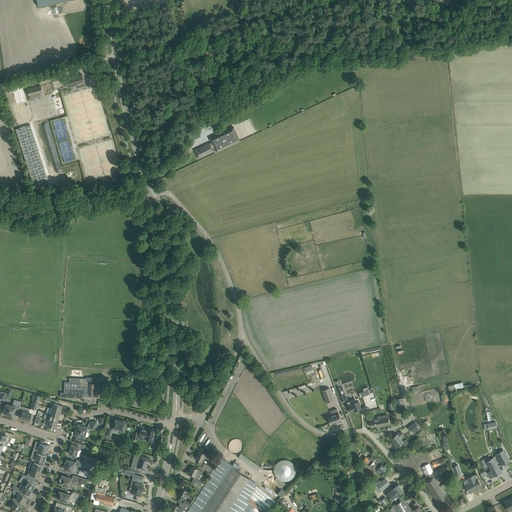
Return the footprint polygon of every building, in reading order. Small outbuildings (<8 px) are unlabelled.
[(84,82),(83,79),(82,74),(65,79),(68,88),(72,87),(76,86),(75,85),(84,82)] [(27,89),(29,96),(43,93),(41,85),(27,89)] [(205,125),(211,127),(221,122),(219,118),(209,122),(206,122),(205,125)] [(30,123),(15,127),(32,187),(47,183),(30,123)] [(211,142),(210,143),(214,151),(215,150),(216,153),(241,141),(234,126),(209,138),(211,142)] [(210,143),(195,150),(199,158),(214,151),(210,143)] [(61,392),(61,397),(84,398),(84,397),(100,397),(100,383),(88,383),(88,381),(86,381),(86,379),(69,378),(69,382),(65,382),(64,392),(61,392)] [(464,382),(449,384),(450,391),(465,388),(464,382)] [(342,385),(336,387),(341,401),(347,399),(342,385)] [(374,392),(373,387),(370,388),(371,390),(368,390),(367,387),(363,389),(365,395),(369,394),(374,392)] [(329,388),(322,390),(327,403),(334,400),(329,388)] [(448,393),(440,395),(441,402),(450,400),(448,393)] [(350,401),(347,402),(350,411),(354,410),(354,411),(357,410),(357,411),(360,410),(360,409),(361,408),(360,405),(358,398),(350,400),(350,401)] [(403,398),(395,399),(398,411),(405,410),(403,398)] [(5,413),(4,414),(8,415),(8,414),(13,416),(15,409),(19,410),(22,402),(15,400),(15,402),(13,402),(12,406),(7,404),(4,413),(5,413)] [(38,407),(38,404),(39,402),(33,400),(31,408),(37,410),(38,407)] [(459,413),(474,408),(472,401),(457,406),(459,413)] [(54,403),(52,408),(61,411),(63,405),(54,403)] [(52,408),(50,414),(59,417),(61,411),(52,408)] [(330,411),(332,415),(328,416),(331,424),(335,422),(335,423),(337,422),(337,421),(341,420),(338,412),(338,413),(336,408),(330,411)] [(31,413),(32,409),(30,409),(29,412),(23,410),(20,418),(21,418),(21,419),(21,420),(23,420),(24,420),(24,419),(26,420),(26,419),(28,420),(29,421),(31,413)] [(46,419),(49,419),(58,422),(59,417),(50,414),(48,413),(46,419)] [(390,425),(388,414),(377,416),(377,419),(370,420),(371,427),(381,425),(381,426),(390,425)] [(58,422),(49,419),(47,425),(56,428),(58,422)] [(113,427),(119,429),(119,430),(124,431),(125,426),(124,426),(126,422),(125,422),(125,421),(123,420),(122,421),(115,419),(113,427)] [(98,428),(97,421),(90,422),(90,424),(88,424),(87,427),(84,426),(84,425),(84,424),(84,425),(82,425),(82,424),(81,425),(78,424),(77,428),(76,429),(75,432),(75,433),(75,434),(85,437),(86,432),(87,432),(88,430),(98,428)] [(415,421),(408,427),(413,433),(420,428),(415,421)] [(135,430),(133,438),(137,439),(138,435),(145,437),(145,438),(153,440),(156,430),(155,429),(154,429),(152,428),(151,429),(148,428),(148,429),(141,428),(140,432),(135,430)] [(0,438),(5,440),(10,442),(13,434),(6,431),(5,434),(0,432),(0,438)] [(397,446),(402,443),(406,447),(410,443),(407,439),(403,441),(400,438),(404,435),(401,432),(397,435),(397,434),(391,439),(397,446)] [(363,462),(382,475),(388,466),(373,455),(361,444),(360,445),(355,439),(344,449),(347,453),(361,464),(363,462)] [(69,454),(77,456),(78,450),(79,450),(80,450),(81,447),(83,448),(84,445),(77,442),(76,445),(72,444),(71,447),(70,447),(70,450),(69,454)] [(39,446),(38,449),(38,450),(42,451),(47,452),(47,450),(48,451),(50,445),(46,444),(46,445),(43,444),(40,444),(37,443),(36,445),(39,446)] [(36,455),(35,459),(39,460),(44,462),(44,460),(46,460),(47,456),(41,454),(42,451),(38,450),(38,449),(35,449),(34,454),(36,455)] [(503,450),(496,454),(502,465),(506,462),(506,463),(510,461),(506,453),(505,453),(503,450)] [(202,461),(203,459),(208,462),(211,457),(199,451),(196,458),(202,461)] [(261,467),(241,453),(238,457),(258,471),(261,467)] [(146,470),(149,458),(138,455),(137,460),(136,459),(134,466),(146,470)] [(263,511),(266,510),(276,501),(256,485),(257,484),(249,479),(249,478),(232,467),(233,466),(221,457),(210,475),(211,476),(186,511),(263,511)] [(44,465),(38,463),(39,460),(35,459),(33,458),(32,462),(31,461),(29,467),(30,467),(41,471),(42,469),(43,469),(44,465)] [(432,462),(434,467),(445,463),(443,458),(432,462)] [(488,460),(486,462),(488,465),(490,470),(487,472),(486,472),(490,479),(494,476),(493,476),(499,473),(501,472),(493,458),(490,459),(489,459),(488,460)] [(66,461),(64,466),(65,467),(64,469),(66,469),(69,470),(72,471),(74,465),(82,467),(83,465),(84,461),(77,459),(76,462),(67,459),(66,462),(66,461)] [(273,469),(267,470),(267,476),(270,478),(271,480),(282,489),(286,484),(285,480),(291,480),(295,474),(294,464),(288,459),(280,460),(273,469)] [(202,467),(211,472),(213,469),(210,467),(204,463),(202,467)] [(433,472),(429,464),(422,467),(426,476),(433,472)] [(188,473),(193,475),(199,478),(202,471),(192,466),(188,473)] [(30,467),(27,476),(33,479),(34,475),(40,477),(42,473),(41,472),(41,471),(30,467)] [(434,473),(435,476),(445,470),(443,467),(434,473)] [(25,478),(22,483),(32,490),(33,488),(34,489),(37,485),(31,482),(33,479),(27,476),(23,474),(22,476),(25,478)] [(141,485),(141,484),(142,484),(144,476),(134,474),(131,482),(135,483),(133,493),(136,494),(136,495),(137,495),(138,494),(141,495),(142,490),(143,490),(144,486),(141,485)] [(470,483),(465,486),(469,493),(481,487),(477,479),(479,478),(477,474),(473,476),(468,479),(470,483)] [(62,485),(67,486),(69,487),(70,484),(75,485),(77,480),(72,478),(62,475),(62,478),(61,478),(60,480),(61,480),(60,483),(63,484),(62,485)] [(425,482),(432,493),(436,490),(437,492),(442,489),(434,477),(425,482)] [(104,485),(105,480),(96,478),(94,491),(103,492),(103,488),(98,487),(99,484),(104,485)] [(204,483),(201,482),(197,479),(195,482),(194,486),(200,489),(204,483)] [(386,486),(381,481),(380,480),(375,483),(381,490),(386,486)] [(17,491),(19,493),(23,495),(25,492),(30,495),(32,492),(31,491),(32,490),(22,483),(19,488),(16,486),(14,489),(17,491)] [(393,499),(403,490),(398,484),(387,494),(390,497),(391,496),(393,499)] [(189,498),(192,492),(188,490),(187,491),(181,488),(177,496),(183,499),(185,496),(189,498)] [(436,490),(432,493),(441,508),(450,503),(442,489),(437,492),(436,490)] [(77,501),(79,493),(72,491),(71,495),(60,491),(59,492),(58,492),(57,495),(58,495),(57,499),(68,502),(69,499),(73,500),(77,501)] [(95,499),(104,501),(103,503),(108,504),(109,496),(105,496),(97,494),(97,492),(92,491),(90,499),(95,500),(95,499)] [(15,495),(12,500),(18,503),(19,500),(25,504),(27,500),(26,499),(27,498),(23,495),(19,493),(17,496),(15,495)] [(380,501),(384,507),(389,502),(385,497),(380,501)] [(411,511),(410,508),(409,508),(404,499),(394,505),(397,511),(411,511)] [(18,503),(12,500),(8,506),(10,507),(11,507),(16,510),(15,511),(17,511),(19,511),(22,508),(21,508),(22,506),(18,503)] [(414,505),(410,508),(411,511),(422,511),(419,506),(418,506),(416,502),(413,504),(414,505)] [(52,511),(63,511),(64,511),(65,511),(70,511),(72,507),(58,503),(57,507),(56,507),(55,508),(54,508),(54,509),(53,509),(52,511)] [(185,511),(189,507),(184,505),(183,508),(173,503),(169,511),(170,511),(176,511),(177,511),(178,511),(185,511)]
